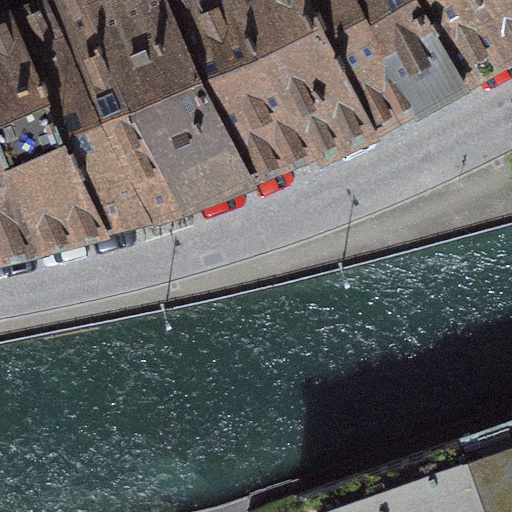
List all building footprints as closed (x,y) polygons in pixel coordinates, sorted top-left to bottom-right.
[(0,0),(0,122),(47,232),(78,225),(105,218),(12,10),(10,11),(4,0),(0,0)] [(36,0),(12,10),(105,218),(126,213),(144,209),(45,0),(36,0)] [(45,0),(144,209),(165,202),(182,197),(89,0),(45,0)] [(89,0),(182,197),(215,185),(253,170),(252,168),(250,169),(170,0),(89,0)] [(241,0),(170,0),(250,169),(252,168),(282,155),(315,141),(241,0)] [(241,0),(315,141),(316,140),(317,143),(344,131),(373,118),(370,113),(313,0),(241,0)] [(410,101),(413,100),(358,0),(313,0),(370,113),(388,104),(407,94),(410,101)] [(358,0),(413,100),(437,87),(463,73),(421,0),(358,0)] [(484,60),(506,47),(479,0),(421,0),(463,73),(484,60)] [(511,0),(479,0),(506,47),(511,43),(511,0)] [(0,242),(17,239),(47,232),(0,122),(0,242)] [(489,511),(511,511),(511,419),(495,425),(496,427),(464,438),(489,511)] [(489,511),(464,438),(463,437),(296,495),(303,511),(489,511)]
